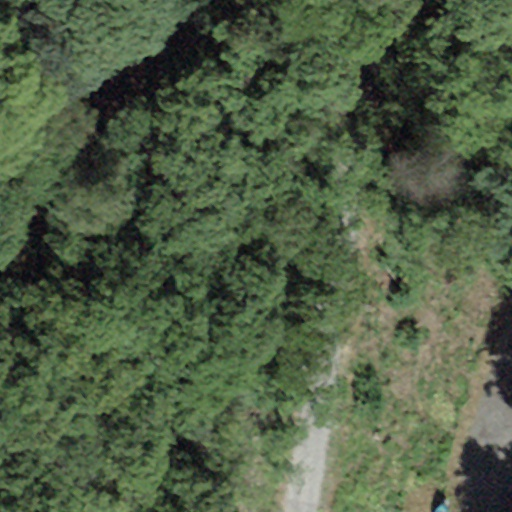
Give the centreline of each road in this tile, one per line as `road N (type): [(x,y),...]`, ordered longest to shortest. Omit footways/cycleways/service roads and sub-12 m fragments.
road 1 (unclassified): [(380,0),(382,42),(305,511)]
road 2 (unclassified): [(0,194),(131,0)]
